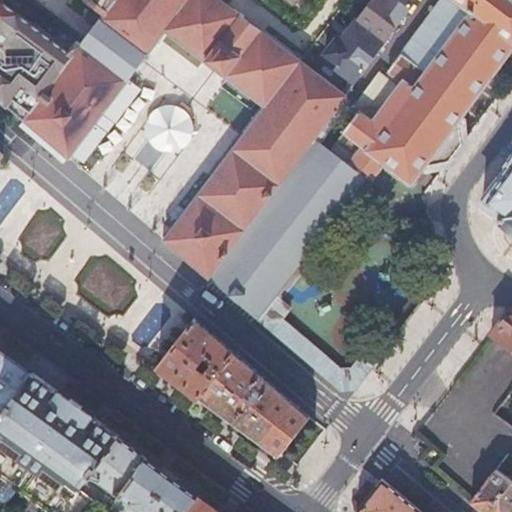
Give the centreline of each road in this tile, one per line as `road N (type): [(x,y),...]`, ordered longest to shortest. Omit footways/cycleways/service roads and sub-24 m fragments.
road 1 (residential): [(0,300),(288,511)]
road 2 (residential): [(203,296),(366,442)]
road 3 (residential): [(511,118),(453,200),(478,294)]
road 4 (residential): [(366,442),(478,294)]
